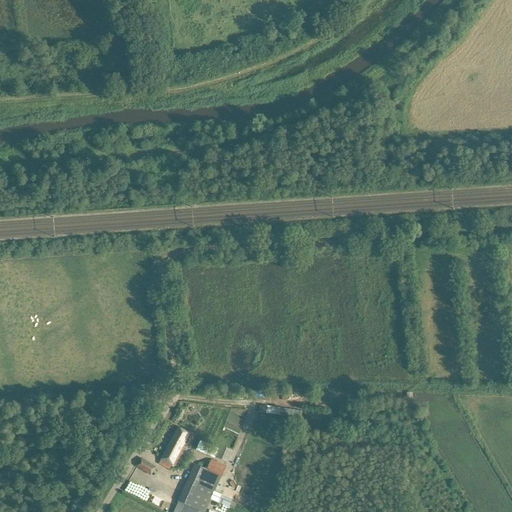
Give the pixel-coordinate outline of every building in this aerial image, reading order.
[(266,407),(266,414),(297,416),(297,408),(266,407)] [(229,423),(224,427),(232,437),(238,432),(229,423)] [(160,463),(168,468),(170,469),(173,463),(174,464),(191,434),(179,427),(162,458),(162,459),(160,463)] [(221,458),(229,461),(232,450),(225,447),(221,458)] [(137,466),(150,474),(155,467),(142,458),(137,466)] [(183,511),(206,511),(222,476),(226,466),(211,459),(207,469),(196,464),(193,471),(192,470),(178,500),(179,500),(175,508),(173,511),(174,511),(180,511),(181,511),(183,511)] [(230,506),(231,498),(220,495),(218,503),(230,506)]
